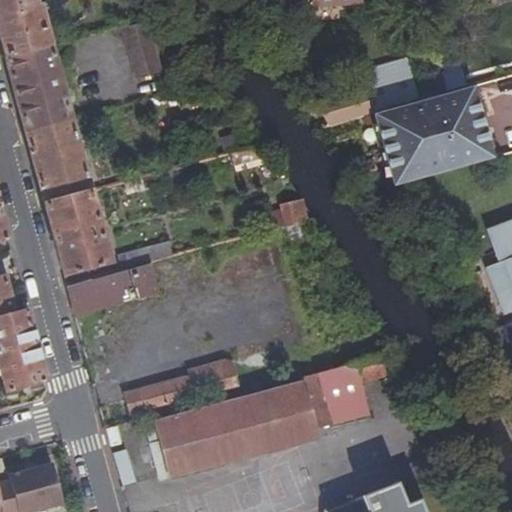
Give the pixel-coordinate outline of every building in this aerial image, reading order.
[(0,0),(0,19),(38,10),(35,0),(0,0)] [(38,10),(0,19),(0,42),(5,62),(51,49),(43,17),(47,16),(45,7),(38,10)] [(158,15),(143,19),(144,24),(148,23),(160,20),(158,15)] [(162,77),(148,23),(144,24),(122,30),(136,83),(162,77)] [(26,137),(71,124),(51,49),(5,62),(15,99),(26,137)] [(358,52),(361,68),(371,67),(368,50),(358,52)] [(318,58),(321,72),(329,71),(327,56),(318,58)] [(471,79),(373,108),(395,185),(410,181),(496,155),(471,79)] [(320,124),(339,118),(327,102),(308,107),(320,124)] [(45,206),(90,194),(71,124),(26,137),(35,170),(45,206)] [(252,134),(246,136),(248,145),(229,149),(231,155),(263,146),(252,134)] [(229,156),(232,166),(265,157),(263,146),(231,155),(229,156)] [(157,185),(183,179),(181,169),(154,176),(157,185)] [(395,185),(370,192),(382,209),(397,205),(399,211),(417,206),(410,181),(395,185)] [(65,280),(109,267),(90,194),(45,206),(55,244),(65,280)] [(313,203),(312,201),(282,209),(285,225),(317,215),(313,203)] [(0,203),(0,241),(10,239),(4,219),(0,203)] [(282,209),(261,215),(263,222),(253,225),(254,234),(285,225),(282,209)] [(505,259),(511,255),(511,218),(493,226),(505,259)] [(132,257),(120,261),(124,272),(158,262),(154,250),(132,257)] [(511,255),(505,259),(495,262),(511,305),(511,304),(511,255)] [(68,292),(75,320),(158,297),(151,268),(68,292)] [(0,317),(15,313),(6,278),(0,279),(0,317)] [(15,313),(0,317),(0,364),(7,391),(48,381),(40,350),(29,310),(15,313)] [(356,360),(361,376),(398,366),(391,350),(356,360)] [(147,431),(162,483),(200,472),(321,437),(317,426),(371,411),(361,376),(356,360),(297,378),(300,386),(147,431)] [(230,368),(189,380),(195,400),(235,388),(230,368)] [(124,399),(130,419),(195,400),(189,380),(124,399)] [(315,511),(313,508),(417,467),(398,413),(162,483),(164,511),(315,511)] [(121,489),(154,481),(139,423),(105,433),(121,489)] [(14,480),(0,483),(0,488),(4,503),(6,511),(20,511),(66,501),(57,463),(28,470),(27,466),(11,470),(14,480)] [(394,511),(407,507),(406,505),(397,484),(339,509),(338,511),(394,511)] [(424,511),(420,500),(406,505),(407,507),(394,511),(338,511),(339,509),(330,511),(424,511)]
